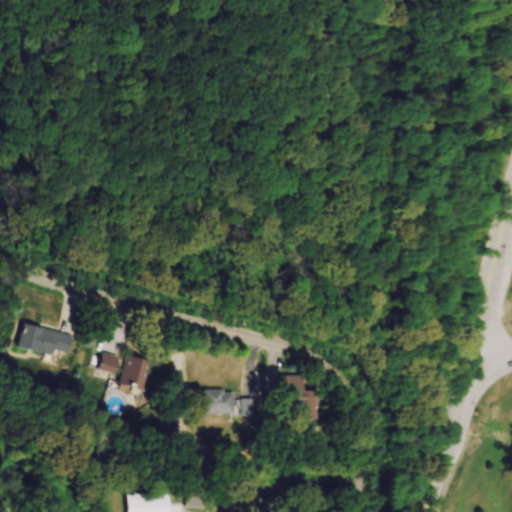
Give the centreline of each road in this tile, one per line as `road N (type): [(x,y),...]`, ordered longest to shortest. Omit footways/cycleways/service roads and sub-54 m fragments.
road 1 (residential): [(357,511),(359,417),(321,362),(0,259)]
road 2 (tertiary): [(427,511),(476,356)]
road 3 (tertiary): [(476,356),(511,205)]
